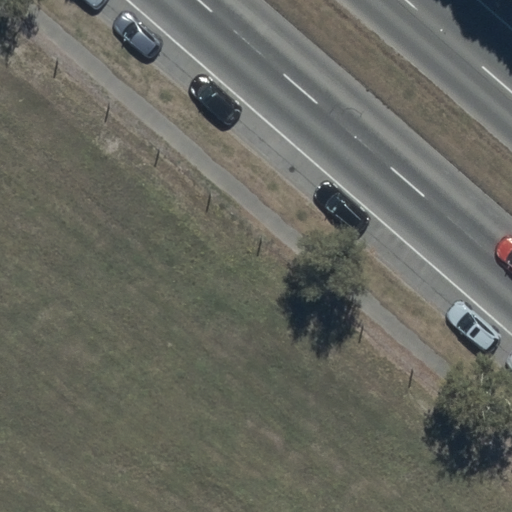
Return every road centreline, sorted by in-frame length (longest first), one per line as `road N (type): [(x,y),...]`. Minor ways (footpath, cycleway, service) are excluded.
road 1 (primary): [(511,275),(195,0)]
road 2 (primary): [(405,0),(511,92)]
